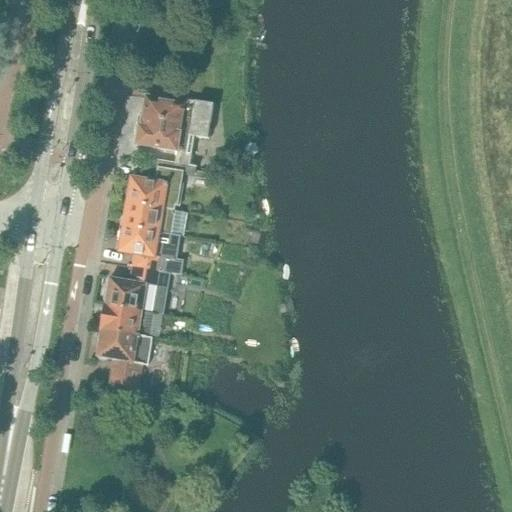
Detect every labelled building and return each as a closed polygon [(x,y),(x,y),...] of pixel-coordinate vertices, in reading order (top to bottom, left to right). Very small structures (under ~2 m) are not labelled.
[(141,115),(139,128),(194,137),(208,140),(212,112),(213,105),(195,102),(194,107),(147,99),(144,115),(141,115)] [(136,132),(135,140),(136,144),(136,145),(140,146),(177,152),(175,163),(155,160),(155,161),(156,161),(155,167),(195,173),(196,168),(197,167),(189,166),(194,137),(139,128),(136,132)] [(127,192),(126,199),(128,202),(128,204),(160,209),(172,211),(173,206),(177,207),(182,172),(188,173),(187,176),(209,179),(209,176),(195,173),(155,167),(154,170),(157,171),(155,183),(132,179),(130,190),(127,192)] [(124,208),(123,214),(125,218),(124,228),(170,236),(171,229),(169,229),(172,211),(160,209),(128,204),(127,205),(124,208)] [(120,232),(119,238),(121,241),(120,252),(134,254),(132,268),(175,276),(181,276),(183,262),(176,260),(180,237),(170,236),(124,228),(123,229),(120,232)] [(104,294),(103,300),(105,304),(105,305),(104,305),(104,307),(152,315),(152,314),(162,316),(167,289),(155,287),(157,273),(169,275),(175,276),(132,268),(130,282),(109,279),(107,292),(104,294)] [(99,319),(98,325),(100,327),(100,331),(137,337),(148,339),(151,322),(152,315),(104,307),(102,317),(99,319)] [(97,335),(96,341),(98,345),(96,358),(113,360),(108,388),(115,389),(138,393),(143,366),(148,367),(152,339),(148,339),(137,337),(100,331),(100,332),(97,335)]
